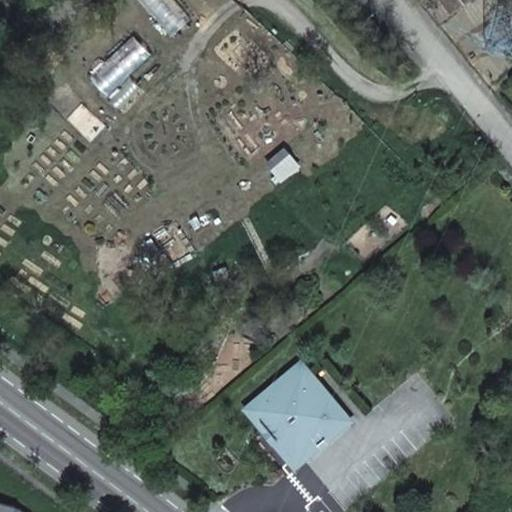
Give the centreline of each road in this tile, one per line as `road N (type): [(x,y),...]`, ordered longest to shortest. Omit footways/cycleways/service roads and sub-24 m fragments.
road 1 (track): [(264,0),(355,75),(394,94),(431,67)]
road 2 (residential): [(511,149),(386,0)]
road 3 (tertiary): [(0,399),(142,511)]
